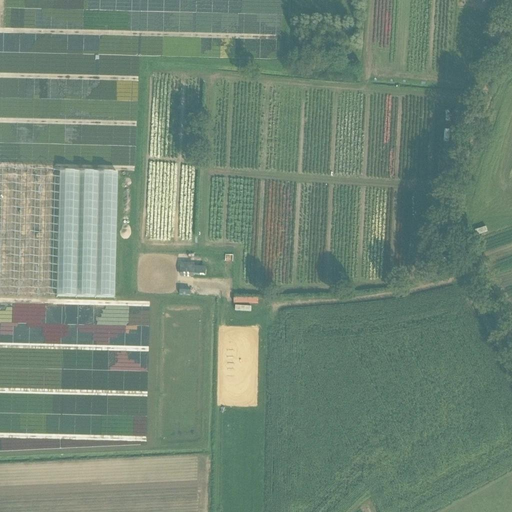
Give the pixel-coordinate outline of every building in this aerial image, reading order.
[(102,78),(102,63),(94,62),(93,78),(102,78)] [(0,158),(0,282),(114,285),(118,161),(0,158)] [(440,236),(436,238),(440,249),(444,248),(440,236)] [(448,258),(424,267),(427,275),(450,266),(451,267),(456,265),(453,256),(448,258)] [(194,265),(181,264),(180,277),(193,278),(194,265)] [(180,285),(180,293),(190,293),(190,285),(180,285)]
